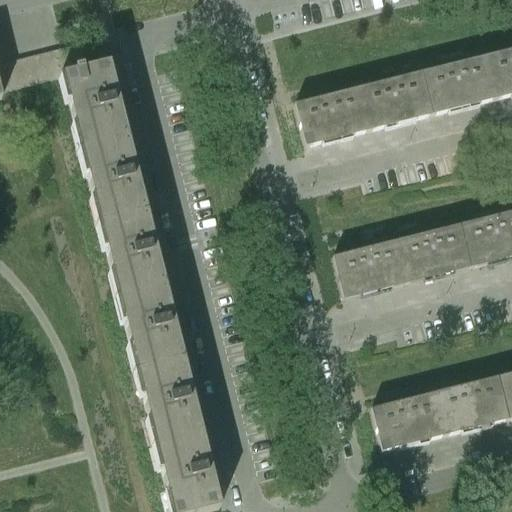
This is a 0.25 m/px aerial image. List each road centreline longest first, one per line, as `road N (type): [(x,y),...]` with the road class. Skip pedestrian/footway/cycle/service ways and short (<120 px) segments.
road 1 (residential): [(223,13),(148,34),(139,45),(257,511)]
road 2 (residential): [(269,199),(511,132)]
road 3 (residential): [(304,344),(511,290)]
road 4 (residential): [(269,199),(223,13)]
road 5 (residential): [(346,500),(511,462)]
road 6 (residential): [(346,500),(304,344)]
road 7 (residential): [(304,344),(269,199)]
